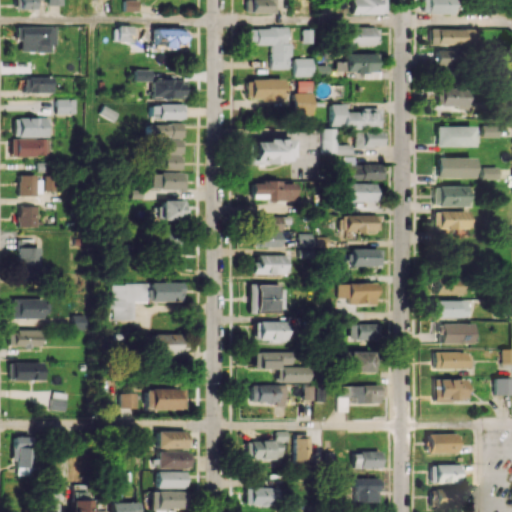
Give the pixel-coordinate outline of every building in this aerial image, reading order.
[(15,0),(15,9),(34,8),(34,0),(15,0)] [(120,0),(120,11),(136,11),(135,0),(120,0)] [(273,12),(273,0),(243,0),(244,12),(273,12)] [(350,0),(351,14),(385,13),(384,0),(350,0)] [(420,0),(420,13),(451,13),(451,0),(420,0)] [(55,26),(15,26),(14,40),(18,40),(18,51),(54,51),(55,26)] [(185,28),(152,27),(151,48),(185,49),(185,28)] [(246,28),(247,45),(269,44),(269,69),(289,68),(288,43),(285,43),(285,27),(246,28)] [(377,27),(345,27),(345,45),(377,44),(377,27)] [(428,44),(471,45),(471,29),(428,28),(428,44)] [(434,65),(458,66),(459,49),(435,49),(434,65)] [(377,72),(377,53),(346,53),(345,71),(377,72)] [(292,58),(292,76),(310,76),(310,58),(292,58)] [(148,81),(148,69),(130,69),(130,80),(148,81)] [(22,92),(51,93),(51,77),(23,76),(22,92)] [(245,100),(284,99),(283,78),(244,79),(245,100)] [(149,99),(183,98),(182,79),(148,79),(149,99)] [(310,86),(296,86),(295,109),(310,109),(310,86)] [(75,99),(55,98),(55,113),(75,113),(75,99)] [(180,119),(180,104),(148,103),(147,118),(180,119)] [(379,107),(360,108),(360,112),(344,112),(344,103),(329,103),(330,128),(379,128),(379,107)] [(11,135),(48,136),(48,118),(12,117),(11,135)] [(145,123),(145,137),(180,137),(180,124),(145,123)] [(435,125),(434,146),(472,147),(472,126),(435,125)] [(498,137),(498,125),(482,125),(481,137),(498,137)] [(320,153),(350,154),(350,145),(333,144),(333,129),(320,128),(320,153)] [(353,147),(383,147),(383,132),(353,131),(353,147)] [(48,156),(48,138),(9,138),(9,156),(48,156)] [(180,169),(181,139),(159,138),(158,159),(157,159),(156,168),(180,169)] [(247,163),(291,162),(291,140),(246,140),(247,163)] [(472,178),(472,157),(435,157),(435,177),(472,178)] [(344,164),(344,180),(383,179),(382,164),(344,164)] [(497,167),(481,167),(481,179),(497,178),(497,167)] [(182,173),(148,172),(147,189),(182,189),(182,173)] [(16,196),(34,195),(34,174),(16,175),(16,196)] [(44,190),(55,190),(55,176),(44,175),(44,190)] [(294,200),(293,181),(250,182),(250,200),(294,200)] [(344,201),(373,201),(373,183),(344,182),(344,201)] [(432,186),(432,206),(464,206),(464,185),(432,186)] [(158,219),(184,219),(184,200),(158,200),(158,219)] [(36,206),(16,206),(15,227),(36,227),(36,206)] [(467,211),(431,211),(432,228),(467,228),(467,211)] [(339,232),(377,230),(377,214),(338,215),(339,232)] [(278,215),(256,216),(256,231),(278,231),(278,215)] [(177,263),(177,232),(159,231),(158,262),(177,263)] [(278,232),(251,232),(251,246),(278,246),(278,232)] [(309,233),(294,233),(294,247),(310,247),(309,233)] [(38,240),(17,239),(17,276),(37,276),(38,240)] [(348,266),(377,266),(378,249),(348,248),(348,266)] [(251,274),(284,274),(284,254),(251,255),(251,274)] [(434,294),(463,294),(462,277),(434,277),(434,294)] [(181,282),(109,283),(110,320),(133,319),(133,301),(181,300),(181,282)] [(371,283),(332,283),(333,298),(344,297),(344,304),(372,304),(371,283)] [(246,284),(245,311),(281,312),(282,285),(246,284)] [(11,298),(10,316),(49,317),(50,299),(11,298)] [(464,300),(428,300),(428,317),(464,317),(464,300)] [(73,329),(87,329),(86,314),(73,314),(73,329)] [(251,321),(251,340),(283,340),(282,321),(251,321)] [(344,339),(374,340),(374,324),(344,323),(344,339)] [(471,343),(470,323),(438,323),(439,343),(471,343)] [(39,329),(7,330),(7,347),(39,346),(39,329)] [(153,355),(184,354),(183,333),(153,334),(153,355)] [(509,349),(498,349),(499,364),(510,363),(509,349)] [(250,368),(274,368),(274,364),(288,364),(288,351),(250,352),(250,368)] [(371,352),(332,351),(332,371),(370,372),(371,352)] [(429,369),(468,368),(467,351),(429,352),(429,369)] [(7,362),(8,380),(41,380),(41,362),(7,362)] [(305,382),(305,366),(273,366),(273,382),(305,382)] [(462,400),(462,378),(429,379),(429,401),(462,400)] [(509,378),(491,378),(491,395),(509,394),(509,378)] [(248,384),(247,402),(282,402),(282,384),(248,384)] [(300,385),(300,399),(318,400),(319,386),(300,385)] [(344,411),(343,402),(375,401),(374,385),(332,386),(333,411),(344,411)] [(145,409),(184,408),(184,388),(144,388),(145,409)] [(51,409),(66,411),(69,393),(53,391),(51,409)] [(119,408),(137,408),(137,393),(119,392),(119,408)] [(184,430),(155,431),(155,448),(184,448),(184,430)] [(244,440),(244,458),(280,459),(281,431),(274,431),(274,440),(244,440)] [(425,453),(457,452),(457,433),(424,434),(425,453)] [(31,436),(12,436),(12,468),(31,467),(31,436)] [(291,436),(291,459),(306,460),(306,437),(291,436)] [(155,468),(189,468),(189,451),(155,451),(155,468)] [(375,468),(374,451),(347,451),(347,469),(375,468)] [(428,464),(428,482),(458,483),(458,464),(428,464)] [(155,487),(184,487),(184,471),(155,471),(155,487)] [(372,478),(347,478),(347,502),(372,503),(372,478)] [(244,487),(244,505),(279,504),(279,486),(244,487)] [(428,508),(451,507),(450,488),(428,489),(428,508)] [(149,509),(185,508),(184,491),(149,491),(149,509)] [(57,511),(57,492),(42,492),(43,511),(57,511)] [(70,511),(90,511),(91,500),(70,500),(70,511)] [(138,511),(138,502),(110,502),(110,511),(138,511)]
